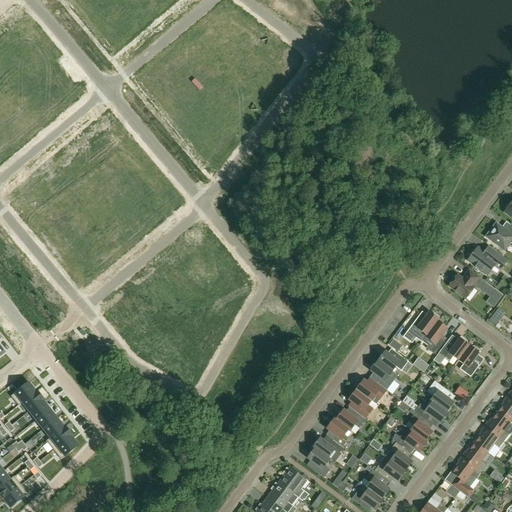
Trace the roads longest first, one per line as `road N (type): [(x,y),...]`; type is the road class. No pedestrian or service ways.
road 1 (residential): [(85,308),(140,366),(187,396),(199,394),(264,281),(203,208)]
road 2 (residential): [(225,511),(268,455),(286,447),(403,290),(428,284)]
road 3 (residential): [(243,0),(314,58),(200,204)]
road 4 (residential): [(511,359),(398,511)]
road 5 (residential): [(203,208),(85,308)]
road 6 (residential): [(104,90),(200,204)]
road 7 (residential): [(428,284),(511,167)]
road 8 (residential): [(104,90),(210,0)]
road 9 (residential): [(104,90),(0,177)]
road 10 (residential): [(0,208),(85,308)]
